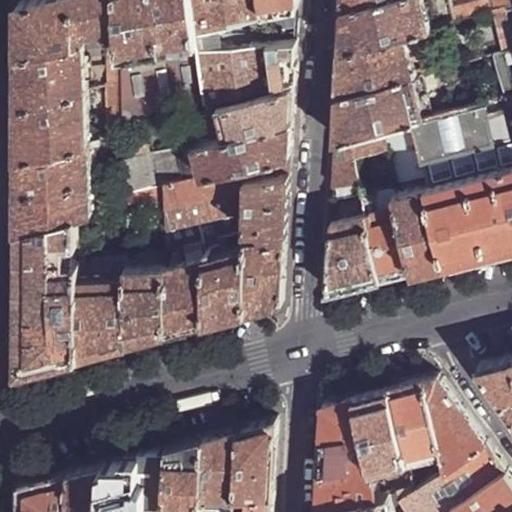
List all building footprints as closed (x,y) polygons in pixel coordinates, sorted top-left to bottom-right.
[(20,0),(20,51),(88,37),(87,28),(122,20),(120,0),(20,0)] [(122,30),(124,81),(125,119),(210,98),(195,0),(120,0),(122,20),(122,30)] [(267,10),(265,0),(195,0),(210,98),(277,81),(271,41),(263,42),(264,48),(237,53),(230,20),(267,13),(267,10)] [(265,0),(267,10),(301,3),(301,0),(265,0)] [(451,0),(370,0),(345,7),(344,37),(343,48),(406,32),(457,19),(451,0)] [(451,0),(457,19),(496,9),(493,0),(451,0)] [(511,0),(493,0),(496,9),(506,6),(511,4),(511,0)] [(511,28),(506,6),(496,9),(506,50),(508,49),(511,48),(511,28)] [(122,20),(87,28),(88,37),(109,32),(122,30),(122,20)] [(88,54),(109,52),(110,84),(124,81),(122,30),(109,32),(88,37),(88,54)] [(342,75),(341,92),(417,73),(406,32),(343,48),(342,75)] [(88,37),(20,51),(20,81),(20,102),(89,88),(88,54),(88,37)] [(299,50),(299,38),(271,41),(277,81),(297,77),(297,72),(299,50)] [(506,50),(497,52),(509,93),(511,92),(511,63),(508,49),(506,50)] [(339,120),(339,137),(353,134),(384,126),(415,118),(427,115),(417,73),(341,92),(339,120)] [(110,84),(109,84),(111,134),(125,131),(125,119),(124,81),(110,84)] [(297,88),(297,82),(221,101),(231,133),(295,117),(297,88)] [(89,88),(20,102),(21,137),(21,154),(93,138),(89,88)] [(415,118),(451,260),(507,246),(511,244),(511,92),(509,93),(488,99),(427,115),(415,118)] [(221,101),(208,105),(218,136),(231,133),(221,101)] [(295,131),(295,117),(231,133),(218,136),(135,157),(126,159),(127,191),(169,181),(191,175),(207,171),(294,150),(295,131)] [(451,260),(415,118),(384,126),(389,147),(398,184),(418,268),(439,263),(451,260)] [(384,126),(353,134),(357,154),(389,147),(384,126)] [(353,134),(339,137),(336,178),(335,208),(367,200),(364,184),(357,154),(353,134)] [(93,138),(21,154),(21,196),(21,227),(81,212),(96,208),(93,144),(93,138)] [(207,171),(211,320),(228,316),(250,310),(250,241),(250,229),(250,174),(292,171),(293,160),(294,150),(207,171)] [(170,251),(170,263),(171,330),(195,324),(211,320),(207,171),(191,175),(169,181),(169,192),(170,251)] [(292,171),(250,174),(250,229),(262,229),(264,232),(264,239),(289,235),(292,195),(292,171)] [(169,181),(127,191),(127,199),(127,202),(169,192),(169,181)] [(367,200),(384,277),(401,272),(418,268),(398,184),(371,190),(369,183),(364,184),(367,200)] [(335,208),(331,290),(358,283),(384,277),(367,200),(335,208)] [(81,212),(21,227),(21,264),(21,340),(21,369),(49,362),(84,352),(83,275),(82,260),(71,260),(70,239),(81,239),(81,212)] [(286,301),(289,235),(264,239),(250,241),(250,310),(271,305),(286,301)] [(170,251),(130,251),(130,264),(170,263),(170,251)] [(170,263),(130,264),(130,274),(132,340),(157,334),(171,330),(170,263)] [(113,345),(132,340),(130,274),(83,275),(84,352),(113,345)] [(511,404),(511,353),(482,361),(511,404)] [(392,385),(417,484),(418,486),(489,440),(441,372),(414,379),(392,385)] [(371,390),(358,393),(382,492),(393,489),(417,484),(392,385),(371,390)] [(322,467),(320,507),(382,492),(358,393),(338,399),(325,402),(322,467)] [(263,418),(244,423),(241,495),(240,511),(276,511),(279,467),(281,414),(263,418)] [(225,428),(208,432),(205,495),(225,495),(241,495),(244,423),(225,428)] [(204,511),(205,495),(208,432),(188,438),(173,442),(170,505),(169,511),(204,511)] [(439,511),(448,506),(449,507),(508,467),(496,450),(489,440),(418,486),(404,495),(415,511),(439,511)] [(157,446),(141,450),(141,511),(142,511),(169,511),(170,505),(173,442),(157,446)] [(127,453),(107,459),(106,511),(142,511),(141,511),(141,450),(127,453)] [(93,462),(72,468),(71,511),(106,511),(107,459),(93,462)] [(500,511),(511,504),(511,472),(508,467),(449,507),(448,506),(439,511),(500,511)] [(45,475),(22,480),(22,502),(22,511),(71,511),(72,468),(45,475)] [(319,511),(398,511),(393,489),(382,492),(320,507),(319,511)] [(240,511),(241,495),(225,495),(223,511),(240,511)]
